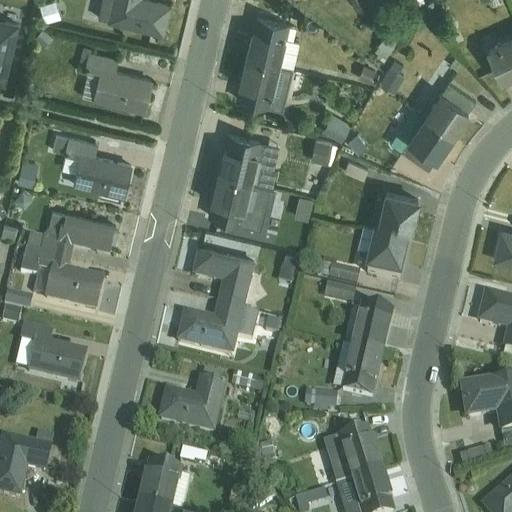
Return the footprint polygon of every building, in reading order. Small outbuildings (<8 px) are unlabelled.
[(101,0),(97,18),(108,21),(107,23),(164,36),(172,4),(152,0),(101,0)] [(433,11),(442,16),(447,5),(437,1),(433,11)] [(56,2),(40,6),(46,23),(61,18),(56,2)] [(304,23),(314,31),(321,22),(311,15),(304,23)] [(255,16),(245,57),(293,69),(300,42),(293,40),(297,27),(255,16)] [(0,19),(0,81),(4,83),(18,24),(0,19)] [(43,28),(35,37),(45,47),(53,37),(43,28)] [(386,34),(376,52),(378,53),(376,57),(384,61),(398,41),(386,34)] [(511,77),(511,37),(486,49),(502,82),(511,77)] [(83,46),(78,67),(89,69),(82,96),(93,99),(93,101),(145,113),(153,80),(116,71),(118,59),(89,52),(90,48),(83,46)] [(447,55),(441,64),(452,71),(458,62),(447,55)] [(278,67),(245,59),(235,101),(268,109),(278,67)] [(377,67),(365,62),(360,75),(372,80),(377,67)] [(386,82),(397,85),(401,72),(390,68),(386,82)] [(459,133),(475,108),(472,106),(478,96),(451,78),(428,113),(459,133)] [(333,112),(324,129),(343,140),(352,123),(333,112)] [(442,158),(459,133),(428,113),(404,148),(430,166),(437,155),(442,158)] [(219,173),(254,181),(275,186),(279,167),(275,166),(280,143),(229,131),(219,173)] [(348,139),(354,151),(371,143),(365,131),(348,139)] [(80,155),(74,184),(126,196),(134,162),(96,154),(99,141),(67,133),(63,152),(80,155)] [(335,141),(316,138),(312,159),(331,162),(335,141)] [(344,173),(364,181),(369,169),(349,160),(344,173)] [(21,180),(33,184),(38,165),(26,162),(21,180)] [(210,215),(244,223),(254,181),(219,173),(210,215)] [(413,238),(423,196),(388,188),(378,230),(413,238)] [(300,194),(295,213),(310,217),(315,197),(300,194)] [(120,222),(67,210),(66,213),(52,209),(46,233),(45,233),(41,249),(56,253),(72,257),(75,248),(111,257),(120,222)] [(4,224),(2,234),(14,237),(16,226),(4,224)] [(511,228),(502,226),(494,257),(511,261),(511,228)] [(404,281),(413,238),(378,230),(368,273),(404,281)] [(220,299),(247,305),(258,256),(201,243),(194,275),(224,282),(220,299)] [(72,257),(56,253),(41,249),(27,246),(21,268),(51,275),(46,297),(98,309),(106,275),(70,267),(72,257)] [(286,253),(283,266),(294,269),(297,256),(286,253)] [(333,264),(330,276),(358,283),(361,271),(333,264)] [(328,282),(325,294),(354,301),(357,289),(328,282)] [(511,293),(486,287),(479,319),(509,326),(505,344),(511,345),(511,293)] [(8,288),(5,300),(31,306),(34,294),(8,288)] [(178,341),(235,355),(239,336),(252,339),(259,311),(246,308),(247,305),(220,299),(216,315),(186,308),(178,341)] [(396,309),(365,302),(355,345),(390,353),(397,323),(393,322),(396,309)] [(23,307),(7,304),(3,319),(19,322),(23,307)] [(269,314),(266,327),(281,330),(284,317),(269,314)] [(28,371),(82,383),(89,350),(51,341),(54,328),(25,321),(21,339),(35,342),(28,371)] [(390,353),(355,345),(345,388),(376,395),(379,383),(383,384),(390,353)] [(511,376),(463,384),(469,419),(500,414),(503,432),(511,430),(511,376)] [(166,388),(159,420),(216,434),(228,384),(202,377),(198,396),(166,388)] [(315,391),(314,404),(341,407),(342,393),(315,391)] [(240,409),(238,419),(254,422),(256,412),(240,409)] [(370,427),(340,436),(354,478),(387,468),(378,439),(374,440),(370,427)] [(1,433),(0,436),(0,491),(20,496),(26,468),(44,472),(53,433),(37,429),(35,441),(1,433)] [(171,508),(182,468),(148,459),(138,500),(171,508)] [(387,468),(354,478),(364,511),(394,511),(397,511),(393,499),(397,498),(387,468)] [(511,511),(511,477),(485,502),(494,511),(511,511)] [(301,494),(291,503),(299,511),(308,511),(313,508),(301,494)] [(181,511),(171,508),(138,500),(134,511),(181,511)]
